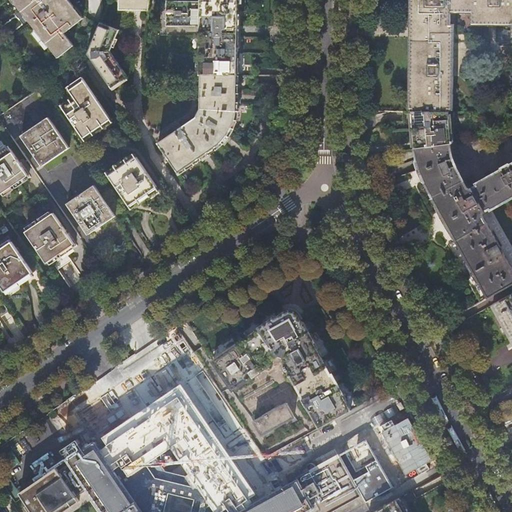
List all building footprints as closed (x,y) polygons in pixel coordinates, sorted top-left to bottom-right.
[(14,0),(60,55),(85,35),(75,23),(85,15),(72,0),(14,0)] [(149,10),(150,0),(119,0),(119,9),(149,10)] [(238,30),(238,0),(200,0),(201,1),(169,1),(169,27),(176,27),(176,25),(200,26),(200,62),(198,62),(198,66),(200,66),(200,74),(201,74),(238,75),(238,30)] [(511,0),(414,0),(414,6),(413,111),(450,112),(452,14),(471,14),(471,23),(511,23),(511,39),(511,0)] [(120,30),(102,22),(89,55),(92,60),(97,67),(112,89),(127,78),(128,79),(129,78),(111,52),(120,30)] [(93,69),(97,67),(92,60),(88,62),(93,69)] [(237,94),(238,75),(201,74),(201,89),(201,90),(201,95),(201,109),(199,111),(196,116),(195,117),(182,126),(176,130),(159,142),(158,142),(179,173),(214,149),(222,143),(225,139),(229,135),(232,129),(234,124),(236,120),(237,114),(237,94)] [(84,138),(112,120),(83,77),(75,82),(74,81),(69,85),(70,86),(68,87),(77,99),(63,108),(84,138)] [(414,138),(415,148),(450,143),(453,143),(453,140),(452,141),(450,112),(413,111),(413,121),(414,129),(414,138)] [(22,136),(44,166),(70,148),(49,118),(22,136)] [(499,133),(499,136),(511,134),(510,123),(507,123),(508,131),(499,133)] [(459,244),(489,297),(511,284),(511,266),(483,214),(483,211),(489,207),(490,209),(511,197),(511,162),(509,164),(508,163),(501,167),(501,168),(475,182),(476,184),(470,187),(467,185),(455,161),(452,152),(450,143),(415,148),(415,153),(418,162),(420,171),(434,198),(437,205),(450,228),(459,244)] [(8,147),(0,152),(0,192),(1,195),(28,177),(8,147)] [(159,188),(137,157),(109,175),(130,206),(148,194),(159,188)] [(116,217),(95,186),(68,203),(90,234),(104,225),(116,217)] [(75,245),(54,213),(26,232),(47,264),(66,252),(75,245)] [(33,273),(12,242),(0,249),(0,283),(6,291),(20,282),(33,273)] [(511,339),(511,294),(493,305),(511,339)] [(310,408),(320,426),(351,409),(343,393),(344,393),(334,374),(332,375),(324,360),(314,342),(315,341),(304,321),(303,322),(298,314),(297,313),(297,312),(296,312),(295,311),(294,310),(293,310),(292,310),(291,310),(290,310),(289,310),(288,310),(287,311),(286,311),(278,316),(278,315),(260,327),(261,329),(251,336),(214,361),(234,389),(253,375),(255,377),(261,372),(260,371),(274,362),(272,359),(274,357),(275,353),(284,355),(285,358),(284,360),(287,364),(286,365),(288,369),(289,368),(291,373),(290,374),(291,375),(292,375),(302,392),(305,400),(310,408)] [(296,419),(287,403),(276,408),(275,407),(264,413),(265,414),(254,420),(264,437),(296,419)] [(342,511),(362,502),(344,467),(338,455),(298,477),(299,479),(241,510),(232,494),(231,489),(228,477),(214,485),(213,484),(205,489),(166,482),(157,469),(148,475),(143,479),(128,489),(95,441),(20,492),(32,509),(33,511),(72,511),(90,500),(98,511),(342,511)] [(368,458),(348,468),(365,500),(385,490),(368,458)] [(227,476),(213,484),(214,485),(228,477),(227,476)] [(408,511),(400,498),(399,499),(374,511),(408,511)]
